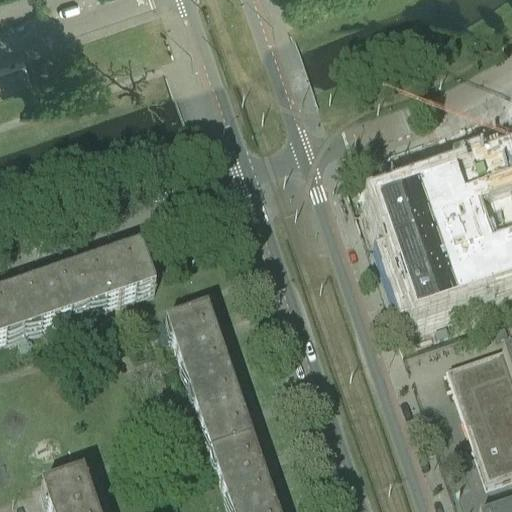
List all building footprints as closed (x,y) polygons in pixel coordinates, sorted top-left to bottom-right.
[(24,62),(0,70),(0,95),(32,84),(24,62)] [(391,236),(382,239),(412,328),(511,293),(511,153),(467,169),(471,182),(437,193),(437,191),(420,196),(421,199),(383,212),(391,236)] [(138,257),(72,280),(86,322),(153,299),(138,257)] [(72,280),(8,301),(23,343),(86,322),(72,280)] [(0,351),(23,343),(8,301),(0,304),(0,351)] [(163,329),(186,395),(228,381),(206,315),(163,329)] [(511,511),(511,356),(462,374),(467,389),(453,403),(487,502),(511,493),(511,509),(503,511),(511,511)] [(228,381),(186,395),(208,461),(250,446),(228,381)] [(250,446),(208,461),(225,511),(269,511),(273,511),(250,446)] [(44,511),(91,511),(81,482),(39,496),(44,511)]
